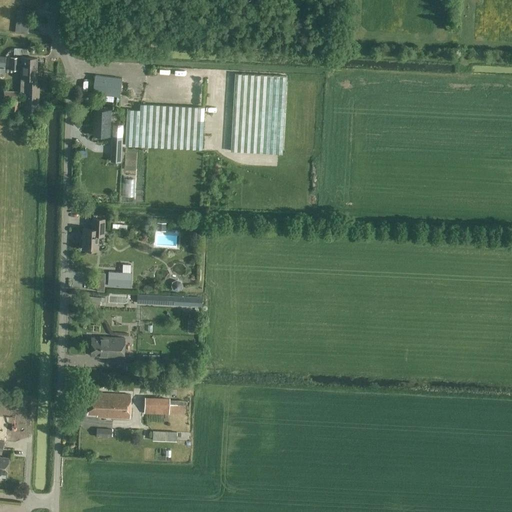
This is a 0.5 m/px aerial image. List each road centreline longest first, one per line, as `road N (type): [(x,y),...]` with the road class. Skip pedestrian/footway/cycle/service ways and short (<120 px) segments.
road 1 (unclassified): [(54,511),(70,84),(52,29),(52,0)]
road 2 (track): [(511,226),(65,206)]
